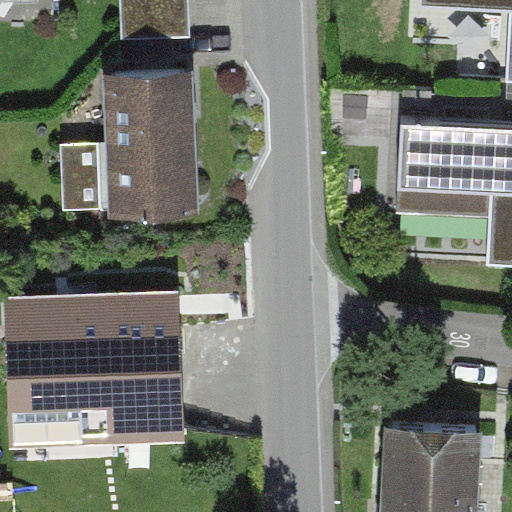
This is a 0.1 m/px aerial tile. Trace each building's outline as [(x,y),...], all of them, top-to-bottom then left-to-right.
[(191,0),(124,0),(127,41),(194,37),(191,0)] [(511,0),(421,0),(421,11),(511,17),(511,72),(511,84),(511,0)] [(200,208),(194,69),(105,73),(111,211),(200,208)] [(511,136),(399,129),(394,195),(496,202),(491,270),(511,271),(511,136)] [(101,146),(60,148),(63,212),(104,210),(101,146)] [(174,287),(11,295),(18,435),(181,428),(174,287)] [(477,511),(484,432),(391,424),(383,511),(477,511)]
